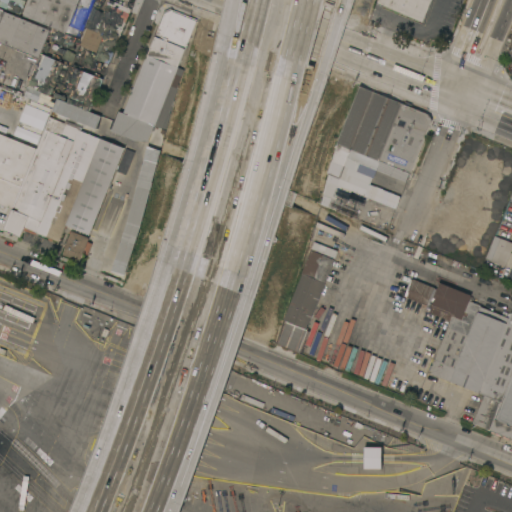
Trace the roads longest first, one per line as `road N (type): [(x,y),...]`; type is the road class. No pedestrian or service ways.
road 1 (residential): [(0,259),(418,426)]
road 2 (motorway): [(193,272),(104,511)]
road 3 (motorway): [(141,511),(226,284)]
road 4 (motorway): [(241,37),(217,185)]
road 5 (residential): [(461,96),(404,232)]
road 6 (motorway): [(250,199),(309,64)]
road 7 (motorway): [(257,47),(217,185)]
road 8 (motorway): [(250,199),(291,62)]
road 9 (residential): [(154,0),(107,116)]
